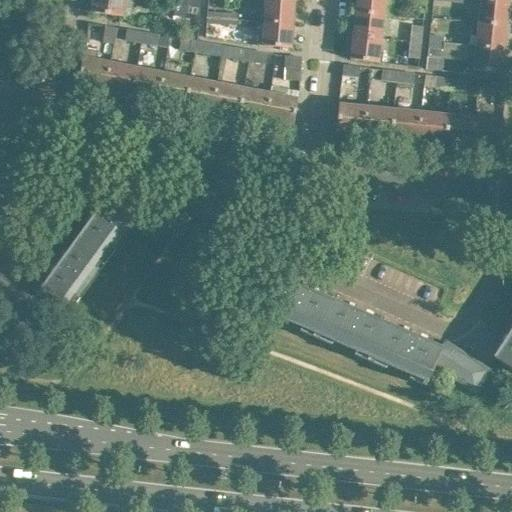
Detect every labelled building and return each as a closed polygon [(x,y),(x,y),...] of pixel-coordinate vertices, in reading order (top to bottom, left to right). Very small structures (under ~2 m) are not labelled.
[(92,0),(90,13),(121,17),(123,0),(92,0)] [(200,0),(177,0),(174,17),(199,21),(200,0)] [(264,12),(263,22),(292,24),(294,1),(285,0),(270,0),(269,12),(264,12)] [(356,0),(355,12),(377,15),(379,3),(383,4),(383,0),(356,0)] [(424,12),(425,0),(414,0),(413,11),(424,12)] [(480,0),(478,24),(506,27),(508,3),(480,0)] [(207,12),(207,18),(207,24),(221,25),(222,13),(207,12)] [(355,12),(352,36),(380,39),(381,28),(376,27),(377,15),(355,12)] [(236,14),(222,13),(221,25),(235,26),(236,14)] [(290,48),(292,24),(263,22),(263,32),(259,31),(258,46),(290,48)] [(503,51),(506,27),(478,24),(472,23),(469,47),(503,51)] [(113,44),(115,28),(105,26),(102,42),(113,44)] [(412,26),(410,43),(421,44),(422,27),(412,26)] [(123,42),(140,45),(142,33),(125,30),(123,42)] [(158,36),(142,33),(140,45),(156,47),(158,36)] [(430,35),(429,50),(443,52),(444,44),(445,37),(430,35)] [(352,36),(350,60),(377,63),(380,39),(352,36)] [(178,51),(194,54),(196,42),(180,39),(178,51)] [(213,45),(196,42),(194,54),(211,56),(213,45)] [(421,44),(410,43),(409,59),(419,60),(421,44)] [(471,70),(501,74),(503,51),(469,47),(444,44),(443,52),(429,50),(427,69),(443,71),(444,58),(470,61),(469,70),(471,70)] [(248,63),(250,51),(234,48),(232,60),(248,63)] [(94,86),(104,88),(109,63),(96,60),(98,51),(84,49),(77,85),(93,88),(94,86)] [(267,54),(250,51),(248,63),(265,66),(267,54)] [(284,68),(300,69),(301,58),(285,57),(284,68)] [(109,63),(104,88),(116,90),(116,92),(131,95),(135,71),(136,68),(109,63)] [(341,76),(357,78),(359,68),(343,66),(341,76)] [(379,83),(396,85),(398,71),(381,70),(379,83)] [(147,96),(158,98),(163,73),(148,71),(148,74),(135,71),(131,95),(147,98),(147,96)] [(415,73),(398,71),(396,85),(413,86),(415,73)] [(169,103),(185,106),(189,82),(177,79),(178,76),(163,73),(158,98),(169,100),(169,103)] [(435,89),(451,90),(452,77),(436,75),(435,89)] [(467,92),(469,79),(452,77),(451,90),(467,92)] [(189,82),(185,106),(200,109),(201,107),(212,109),(217,84),(190,79),(189,82)] [(506,82),(490,81),(489,91),(505,93),(506,82)] [(222,113),(238,116),(243,92),(231,90),(231,87),(217,84),(212,109),(223,111),(222,113)] [(243,92),(238,116),(254,119),(254,117),(266,119),(270,94),(244,89),(243,92)] [(276,123),(292,126),(297,99),(270,94),(266,119),(276,121),(276,123)] [(338,105),(336,132),(352,134),(352,132),(363,133),(366,107),(338,105)] [(375,136),(390,137),(393,110),(366,107),(363,133),(375,134),(375,136)] [(406,137),(418,138),(420,113),(393,110),(390,137),(406,139),(406,137)] [(429,141),(445,143),(448,116),(420,113),(418,138),(429,139),(429,141)] [(461,142),(472,144),(475,118),(448,116),(445,143),(460,144),(461,142)] [(490,120),(475,118),(472,144),(483,145),(483,147),(499,148),(502,121),(501,121),(501,124),(490,123),(490,120)] [(94,207),(94,208),(97,211),(92,218),(88,216),(88,217),(80,228),(83,231),(77,240),(105,260),(133,222),(134,223),(142,212),(137,209),(138,208),(113,190),(106,199),(102,197),(95,208),(94,207)] [(105,260),(77,240),(71,248),(67,246),(59,256),(58,257),(61,260),(56,267),(52,265),(52,266),(44,277),(48,279),(41,289),(42,290),(66,307),(66,306),(71,309),(73,307),(79,299),(78,298),(105,260)] [(313,338),(329,301),(321,297),(323,293),(311,288),(311,287),(310,287),(308,291),(300,287),(301,283),(300,283),(288,278),(286,281),(277,278),(278,277),(275,276),(265,300),(264,299),(261,306),(262,306),(258,314),(258,315),(262,316),(263,315),(276,321),(278,317),(300,327),(299,331),(312,337),(313,338)] [(2,278),(0,281),(0,303),(13,285),(2,278)] [(13,285),(0,303),(0,307),(9,313),(24,293),(13,285)] [(24,293),(9,313),(20,321),(34,301),(24,293)] [(368,362),(384,325),(376,321),(377,317),(365,311),(364,311),(362,314),(354,311),(355,307),(354,306),(354,307),(342,301),(340,305),(329,301),(313,338),(317,340),(318,339),(330,345),(333,341),(355,351),(354,355),(366,361),(368,362)] [(510,325),(509,325),(511,327),(511,329),(508,336),(504,334),(504,335),(497,346),(500,349),(494,358),(494,359),(511,370),(511,322),(510,325)] [(433,365),(439,349),(430,345),(431,340),(420,335),(419,335),(417,338),(409,335),(410,331),(409,330),(397,325),(395,329),(384,325),(368,362),(372,363),(385,369),(387,365),(409,375),(408,379),(421,385),(424,386),(428,378),(428,379),(431,373),(430,373),(433,365)] [(441,370),(455,349),(444,342),(439,349),(433,365),(441,370)] [(452,377),(466,356),(455,349),(441,370),(452,377)] [(463,384),(477,363),(466,356),(452,377),(463,384)] [(488,370),(487,370),(486,370),(477,363),(463,384),(474,391),(488,370)]
